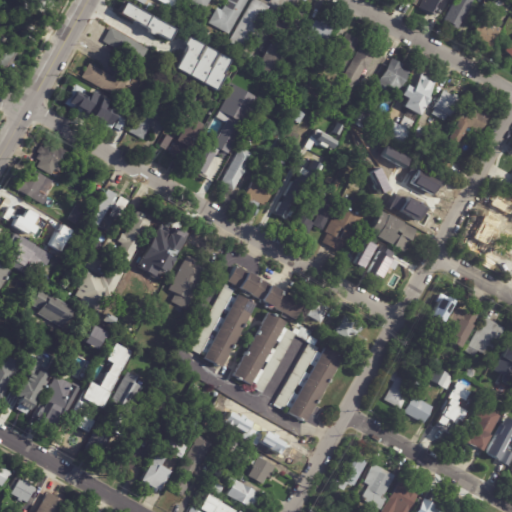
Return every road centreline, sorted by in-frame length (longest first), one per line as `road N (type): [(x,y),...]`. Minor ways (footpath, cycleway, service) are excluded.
road 1 (residential): [(398,320),(25,102),(0,102)]
road 2 (residential): [(436,254),(289,511)]
road 3 (residential): [(511,508),(344,415)]
road 4 (residential): [(511,92),(350,0)]
road 5 (tertiary): [(83,0),(0,146)]
road 6 (residential): [(511,110),(436,254)]
road 7 (tertiary): [(133,511),(0,434)]
